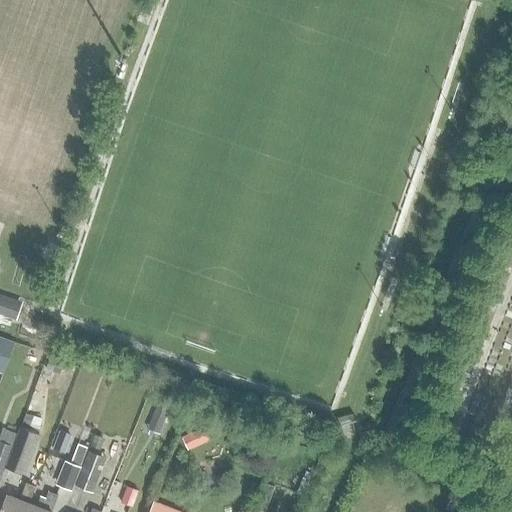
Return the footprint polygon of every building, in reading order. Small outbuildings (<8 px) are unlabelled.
[(0,293),(0,315),(16,321),(23,302),(0,293)] [(0,339),(0,373),(1,374),(12,344),(0,339)] [(45,369),(52,372),(60,376),(65,363),(49,357),(45,369)] [(157,403),(152,416),(164,421),(169,408),(157,403)] [(5,468),(26,475),(41,435),(20,427),(5,468)] [(71,435),(59,430),(55,439),(68,444),(71,435)] [(0,476),(12,447),(0,442),(0,476)] [(78,444),(70,464),(79,468),(80,465),(87,448),(78,444)] [(79,468),(73,485),(92,493),(106,458),(88,451),(83,466),(80,465),(79,468)] [(70,464),(66,463),(57,484),(71,489),(79,468),(70,464)] [(25,511),(29,503),(36,486),(26,483),(20,499),(7,494),(0,511),(25,511)] [(263,483),(258,498),(268,502),(273,486),(263,483)] [(125,488),(119,504),(131,509),(137,492),(125,488)] [(42,508),(29,503),(25,511),(51,511),(58,496),(48,492),(42,508)] [(259,499),(255,511),(263,511),(267,502),(259,499)] [(148,511),(182,511),(153,501),(148,511)]
